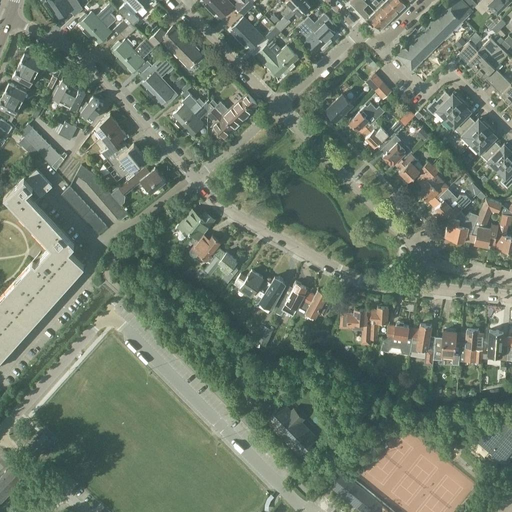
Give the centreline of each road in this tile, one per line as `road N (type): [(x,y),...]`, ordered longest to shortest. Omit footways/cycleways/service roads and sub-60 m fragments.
road 1 (residential): [(9,19),(84,59),(191,174)]
road 2 (residential): [(196,180),(233,213),(301,251),(359,278),(400,286)]
road 3 (residential): [(422,258),(279,104)]
road 4 (residential): [(511,130),(452,73),(423,91),(376,47)]
road 5 (residential): [(0,431),(105,310)]
road 6 (residential): [(279,104),(178,0)]
